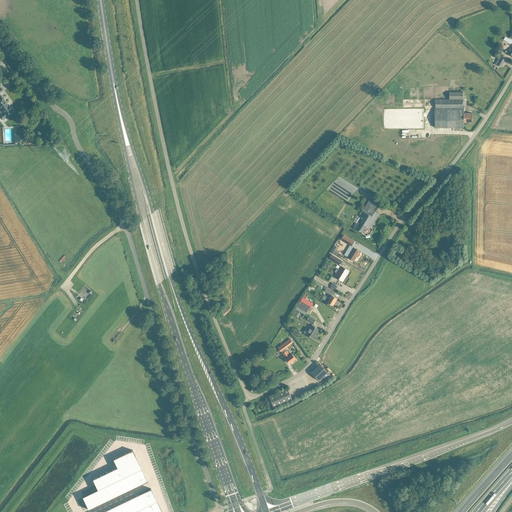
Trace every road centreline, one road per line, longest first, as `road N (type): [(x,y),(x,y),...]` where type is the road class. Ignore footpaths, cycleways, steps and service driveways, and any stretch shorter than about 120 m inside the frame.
road 1 (primary): [(265,511),(177,299),(118,110)]
road 2 (unclassified): [(249,395),(308,367),(400,222),(511,77)]
road 3 (primary): [(118,110),(159,287),(238,511)]
road 4 (unclassified): [(249,395),(177,205),(137,0)]
road 5 (motorway): [(511,422),(265,511)]
road 6 (unclassified): [(123,224),(66,114),(0,48)]
